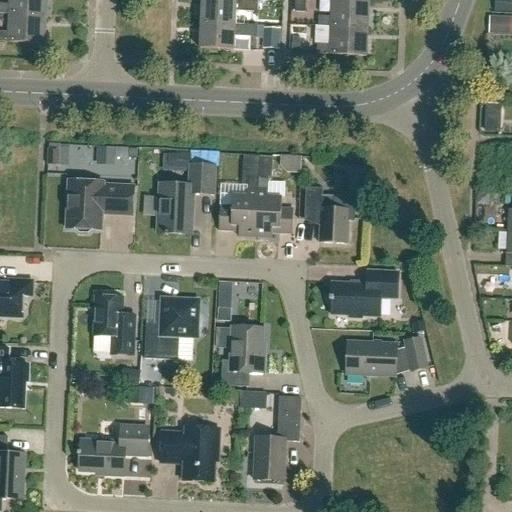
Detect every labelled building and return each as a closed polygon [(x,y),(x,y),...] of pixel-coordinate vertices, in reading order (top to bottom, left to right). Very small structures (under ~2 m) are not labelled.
[(10,15),(47,17),(47,0),(10,0),(10,5),(0,4),(0,14),(10,15)] [(237,1),(212,0),(202,0),(202,24),(235,26),(235,25),(246,26),(246,13),(259,13),(259,2),(237,0),(237,1)] [(305,0),(295,0),(297,13),(305,13),(305,0)] [(368,29),(369,2),(333,0),(333,1),(332,19),(318,18),(318,28),(332,28),(368,29)] [(511,13),(511,0),(495,0),(495,12),(511,13)] [(45,45),(47,17),(10,15),(9,33),(0,32),(0,42),(9,43),(45,45)] [(510,19),(490,18),(489,34),(509,35),(510,19)] [(202,24),(200,50),(234,51),(251,52),(251,38),(263,39),(263,29),(263,27),(246,26),(235,25),(235,26),(202,24)] [(315,28),(314,45),(317,46),(331,46),(332,28),(318,28),(315,28)] [(366,58),(368,29),(332,28),(331,46),(317,46),(317,55),(330,56),(366,58)] [(279,51),(280,30),(263,29),(263,39),(262,50),(279,51)] [(292,38),(291,52),(299,52),(300,39),(292,38)] [(486,132),(500,133),(501,108),(487,107),(486,132)] [(98,150),(98,162),(114,163),(114,150),(114,149),(98,148),(98,150)] [(60,167),(61,151),(49,150),(48,166),(60,167)] [(167,156),(166,169),(187,170),(188,157),(167,156)] [(239,233),(238,238),(255,239),(259,158),(244,157),(242,186),(242,189),(247,189),(247,197),(232,196),(232,207),(220,207),(219,232),(239,233)] [(280,158),(280,166),(286,173),(300,174),(301,159),(301,157),(280,157),(280,158)] [(271,188),(273,158),(259,158),(255,239),(272,240),(272,235),(292,235),(293,210),(281,210),(282,198),(267,198),(268,190),(271,188)] [(367,175),(367,162),(351,161),(350,174),(367,175)] [(213,196),(215,168),(191,167),(190,187),(160,185),(158,235),(165,235),(165,236),(168,237),(168,235),(191,236),(193,195),(213,196)] [(132,217),(134,188),(104,186),(104,184),(69,182),(66,230),(76,231),(79,234),(88,235),(91,231),(101,232),(102,215),(132,217)] [(221,185),(220,207),(232,207),(232,196),(247,197),(247,189),(242,189),(242,186),(221,185)] [(323,197),(323,190),(306,189),(304,221),(320,221),(319,244),(347,246),(348,222),(355,223),(356,198),(323,197)] [(397,300),(398,274),(367,272),(367,286),(331,284),(330,298),(329,302),(332,302),(331,316),(349,317),(349,320),(362,320),(362,317),(380,318),(381,300),(397,300)] [(32,298),(33,283),(0,281),(0,316),(6,316),(6,319),(22,320),(23,298),(32,298)] [(218,315),(232,315),(233,287),(219,287),(218,315)] [(136,316),(123,315),(123,299),(95,298),(93,338),(111,339),(111,356),(134,357),(136,316)] [(204,303),(162,301),(161,327),(146,326),(145,360),(178,362),(179,337),(197,338),(197,335),(203,329),(204,303)] [(425,332),(423,324),(413,326),(415,334),(425,332)] [(264,374),(265,358),(262,358),(264,330),(232,329),(230,363),(223,363),(222,387),(248,388),(249,374),(264,374)] [(427,369),(421,340),(405,343),(406,349),(397,351),(397,346),(348,344),(346,375),(395,378),(396,372),(410,369),(411,372),(427,369)] [(28,384),(29,367),(8,366),(8,350),(0,349),(0,409),(24,411),(25,383),(28,384)] [(139,372),(124,370),(122,384),(137,386),(139,372)] [(127,388),(126,402),(152,403),(153,389),(127,388)] [(226,391),(225,399),(231,405),(240,405),(241,391),(226,391)] [(264,407),(264,393),(244,393),(244,407),(264,407)] [(298,443),(300,415),(300,399),(280,398),(278,440),(256,439),(254,481),(260,482),(263,485),(276,486),(279,482),(284,483),(286,443),(298,443)] [(147,457),(148,429),(121,428),(120,444),(81,442),(80,453),(78,453),(78,457),(80,457),(79,472),(104,474),(104,476),(124,477),(125,456),(147,457)] [(218,463),(220,431),(185,429),(185,435),(162,434),(160,464),(184,465),(183,482),(214,483),(215,463),(218,463)] [(0,511),(1,511),(2,500),(22,501),(25,456),(7,455),(8,438),(0,437),(0,511)]
